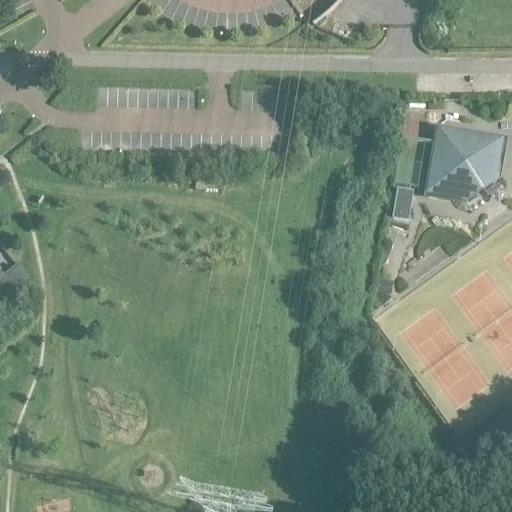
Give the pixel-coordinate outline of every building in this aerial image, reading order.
[(501,140),(436,130),(425,195),(459,200),(496,174),(501,140)] [(98,168),(97,150),(87,151),(88,168),(98,168)] [(396,192),(391,222),(408,225),(413,194),(396,192)] [(28,283),(17,269),(3,280),(14,294),(28,283)] [(392,285),(379,282),(376,295),(390,297),(392,285)]
